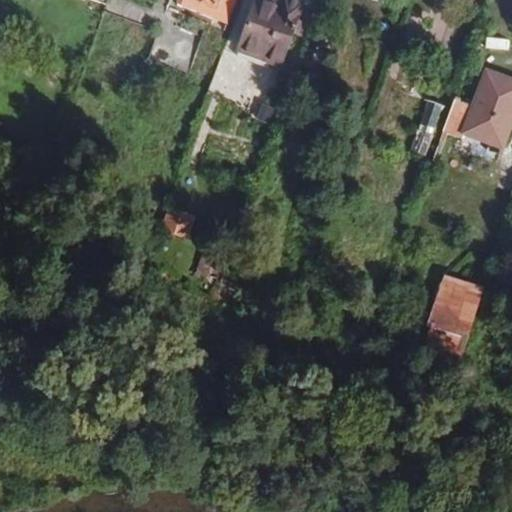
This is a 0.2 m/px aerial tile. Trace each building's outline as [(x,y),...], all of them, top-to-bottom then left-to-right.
[(173,0),(181,3),(180,8),(230,25),(238,0),(173,0)] [(302,0),(255,0),(238,49),(280,64),(298,13),(302,0)] [(308,17),(313,3),(305,0),(302,0),(298,13),(308,17)] [(457,95),(444,128),(462,135),(464,132),(503,146),(511,122),(511,76),(486,67),(473,102),(461,98),(462,97),(457,95)] [(396,82),(384,114),(417,127),(411,145),(427,152),(444,105),(427,98),(428,94),(396,82)] [(191,237),(197,213),(170,206),(164,230),(191,237)] [(235,288),(244,264),(229,259),(222,279),(230,282),(229,286),(235,288)] [(469,333),(484,286),(446,274),(430,321),(469,333)]
